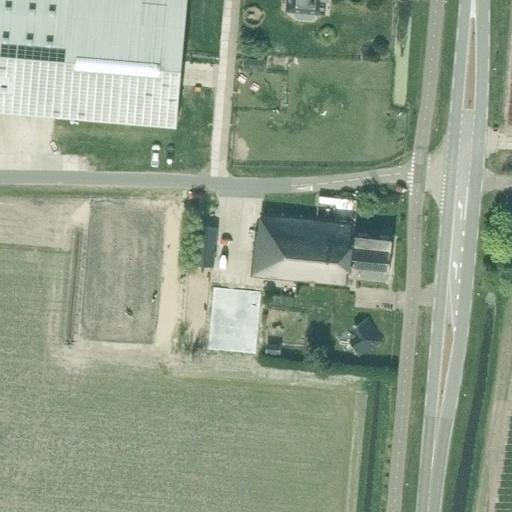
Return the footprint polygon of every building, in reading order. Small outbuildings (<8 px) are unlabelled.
[(0,0),(0,106),(177,122),(187,1),(176,0),(0,0)] [(287,0),(286,8),(295,9),(295,13),(298,17),(312,18),(315,15),(316,11),(324,11),(325,0),(287,0)] [(337,220),(339,197),(324,196),(322,218),(271,213),(272,202),(266,202),(264,230),(260,230),(255,274),(349,283),(350,272),(388,276),(392,236),(354,233),(355,222),(337,220)] [(260,294),(214,289),(206,350),(252,356),(260,294)] [(350,336),(359,353),(383,340),(369,315),(352,324),(357,333),(350,336)]
